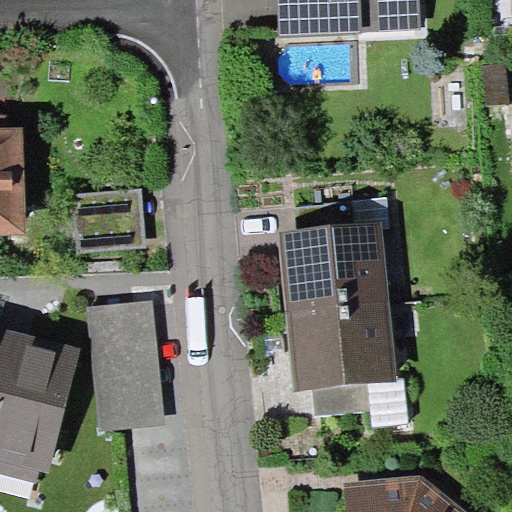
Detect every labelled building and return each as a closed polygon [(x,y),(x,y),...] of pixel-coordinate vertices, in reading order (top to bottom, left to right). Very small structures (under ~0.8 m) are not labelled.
[(277,0),(279,37),(351,34),(350,8),(410,5),(409,0),(277,0)] [(0,233),(12,233),(10,144),(0,144),(0,233)] [(69,194),(77,251),(138,243),(130,185),(69,194)] [(398,384),(384,385),(371,234),(352,235),(350,205),(291,210),(293,229),(294,241),(281,242),(293,371),(295,393),(308,392),(310,420),(367,415),(369,431),(402,428),(398,384)] [(164,420),(152,303),(89,309),(101,426),(164,420)] [(0,476),(31,485),(62,359),(23,349),(0,343),(0,476)] [(346,511),(435,511),(413,494),(346,500),(346,511)]
